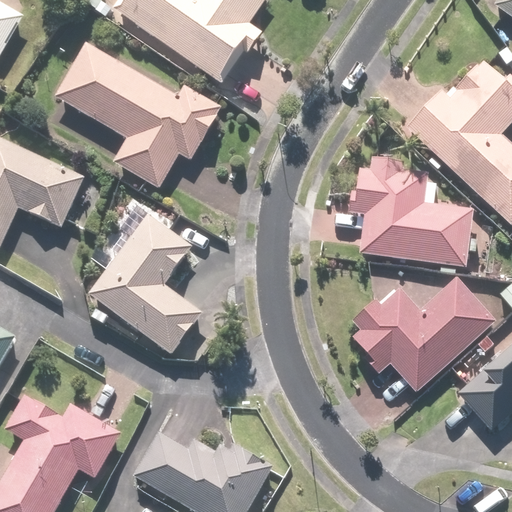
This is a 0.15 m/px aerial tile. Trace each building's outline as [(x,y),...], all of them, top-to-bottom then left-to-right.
[(79,0),(194,86),(202,75),(220,88),(260,35),(250,28),(270,0),(79,0)] [(511,0),(500,0),(493,11),(511,23),(511,0)] [(0,59),(23,20),(0,6),(0,59)] [(223,113),(88,37),(52,99),(126,140),(110,167),(158,194),(177,160),(192,168),(223,113)] [(480,64),(411,134),(508,229),(511,225),(511,145),(503,136),(511,126),(511,79),(508,75),(500,83),(480,64)] [(85,177),(0,140),(0,252),(18,212),(62,231),(85,177)] [(440,267),(439,273),(456,275),(457,269),(468,270),(475,212),(434,207),(436,187),(424,186),(425,176),(401,173),(402,166),(368,162),(367,175),(355,173),(349,218),(362,220),(357,257),(440,267)] [(173,229),(152,212),(85,299),(164,360),(173,349),(191,362),(216,329),(163,288),(191,251),(169,234),(173,229)] [(416,396),(495,321),(455,278),(421,311),(393,282),(348,325),(359,337),(352,343),(383,376),(390,369),(416,396)] [(0,310),(7,299),(0,295),(0,365),(16,338),(0,328),(0,310)] [(511,342),(455,396),(494,439),(511,422),(511,342)] [(24,444),(0,484),(0,511),(55,511),(78,473),(94,483),(121,437),(70,407),(62,421),(24,399),(4,433),(24,444)] [(159,436),(133,479),(187,511),(250,511),(275,471),(236,447),(230,457),(219,451),(216,456),(192,441),(186,452),(159,436)]
